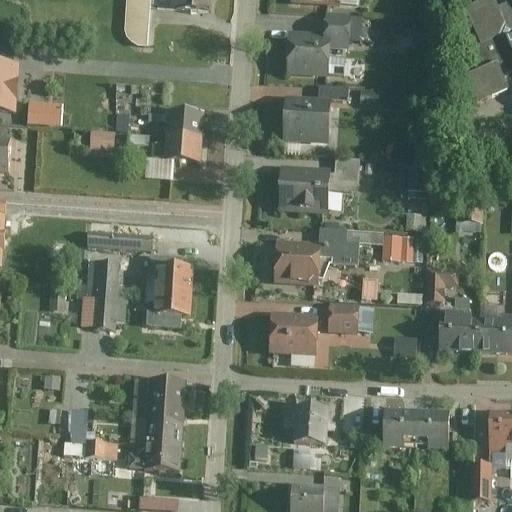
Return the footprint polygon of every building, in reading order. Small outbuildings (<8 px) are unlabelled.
[(150,50),(154,0),(130,0),(128,34),(130,41),(141,50),(150,50)] [(216,14),(216,0),(179,0),(179,12),(216,14)] [(292,0),(292,8),(361,11),(361,0),(292,0)] [(445,14),(445,0),(435,0),(435,14),(445,14)] [(511,4),(499,11),(494,0),(493,0),(465,12),(478,40),(465,46),(479,76),(466,82),(478,108),(510,93),(499,69),(511,63),(511,64),(511,4)] [(324,38),(290,36),(287,80),(329,83),(330,79),(345,80),(346,63),(331,62),(331,53),(350,54),(351,18),(326,17),(324,38)] [(434,50),(441,38),(430,32),(424,43),(434,50)] [(26,68),(0,65),(0,113),(23,115),(26,68)] [(318,103),(286,102),(283,147),(329,150),(332,104),(349,105),(350,92),(319,90),(318,103)] [(34,104),(32,126),(66,130),(68,107),(34,104)] [(171,115),(170,139),(207,141),(208,117),(171,115)] [(119,151),(118,134),(95,134),(95,152),(119,151)] [(205,166),(207,141),(170,139),(169,149),(155,148),(154,163),(170,165),(205,166)] [(0,174),(12,175),(14,142),(0,141),(0,174)] [(360,165),(336,164),(334,196),(358,198),(360,165)] [(331,174),(282,171),(278,216),(328,220),(331,174)] [(9,205),(0,204),(0,217),(8,218),(9,205)] [(0,270),(5,271),(9,221),(0,219),(0,270)] [(319,249),(277,246),(274,289),(319,292),(321,264),(333,265),(332,270),(359,271),(360,249),(348,248),(349,236),(320,234),(319,249)] [(157,240),(91,236),(90,250),(156,255),(157,240)] [(418,264),(418,239),(387,239),(386,264),(418,264)] [(89,289),(120,291),(122,267),(91,266),(89,289)] [(163,270),(161,295),(196,297),(198,272),(163,270)] [(460,274),(429,274),(428,309),(446,310),(446,291),(460,291),(460,274)] [(131,291),(120,291),(89,289),(86,331),(116,333),(116,326),(129,326),(131,291)] [(195,321),(196,297),(161,295),(161,309),(151,308),(149,330),(185,333),(185,320),(195,321)] [(359,340),(361,310),(329,308),(328,338),(359,340)] [(443,316),(441,356),(479,358),(481,326),(459,325),(460,316),(443,316)] [(502,327),(481,326),(479,358),(511,359),(511,317),(502,317),(502,327)] [(318,362),(321,321),(273,318),(270,359),(318,362)] [(418,344),(397,343),(396,358),(418,359),(418,344)] [(188,423),(191,387),(154,384),(151,421),(188,423)] [(88,458),(95,418),(56,411),(54,424),(65,426),(62,438),(82,442),(80,456),(88,458)] [(327,451),(330,414),(295,411),(292,448),(327,451)] [(418,450),(420,417),(386,416),(385,454),(405,455),(405,449),(418,450)] [(511,416),(491,416),(489,458),(507,459),(506,464),(511,464),(511,416)] [(449,456),(451,418),(420,417),(418,450),(429,450),(429,456),(449,456)] [(187,452),(188,423),(151,421),(149,449),(187,452)] [(102,446),(102,461),(121,461),(121,446),(102,446)] [(185,478),(187,452),(149,449),(148,461),(132,460),(131,474),(185,478)] [(492,504),(491,470),(473,470),(474,504),(492,504)] [(338,511),(340,492),(293,489),(291,511),(338,511)]
